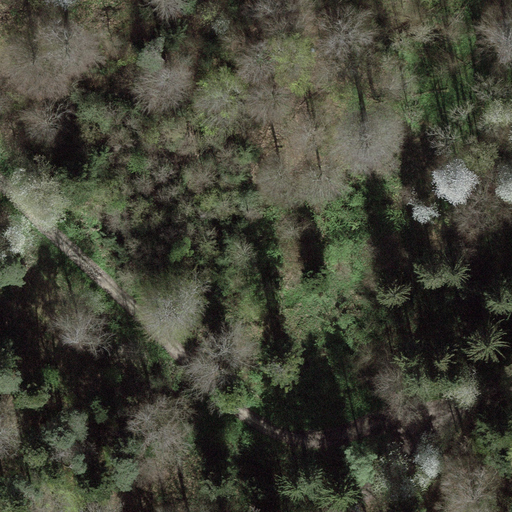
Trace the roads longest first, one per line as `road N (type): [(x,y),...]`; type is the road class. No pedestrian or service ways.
road 1 (track): [(0,186),(251,422),(319,442),(401,424),(436,432)]
road 2 (track): [(336,511),(511,377)]
